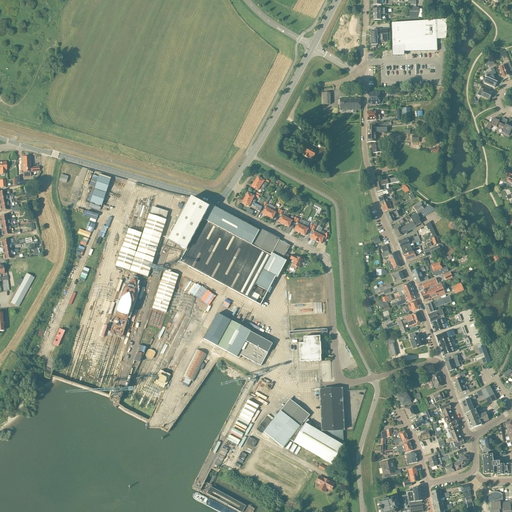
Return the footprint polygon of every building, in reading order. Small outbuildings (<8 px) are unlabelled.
[(426,21),(392,23),(392,46),(392,50),(392,54),(397,54),(404,54),(404,51),(406,51),(437,50),(437,48),(437,40),(438,40),(442,40),(443,40),(446,40),(447,40),(448,19),(447,19),(443,19),(437,20),(436,20),(426,21)] [(379,30),(380,42),(388,42),(388,29),(379,30)] [(377,42),(380,42),(379,30),(377,30),(377,31),(371,31),(371,45),(372,47),(374,47),(376,47),(376,45),(377,45),(377,42)] [(503,77),(510,74),(508,69),(511,68),(509,62),(503,64),(503,65),(503,66),(500,67),(503,77)] [(495,81),(493,76),(496,75),(493,67),(490,69),(491,71),(487,73),(485,77),(483,81),(484,83),(494,88),(497,82),(495,81)] [(489,99),(492,93),(486,91),(488,88),(482,86),(480,91),(479,91),(477,95),(480,96),(482,96),(489,99)] [(380,105),(380,92),(367,92),(368,105),(380,105)] [(322,104),(331,104),(331,100),(326,100),(326,96),(322,96),(322,104)] [(340,110),(351,110),(353,110),(353,114),(356,114),(356,110),(361,110),(361,98),(340,99),(340,110)] [(402,119),(411,118),(410,108),(402,108),(402,119)] [(376,114),(376,111),(367,112),(367,121),(376,120),(380,120),(380,117),(380,114),(376,114)] [(500,122),(501,121),(498,120),(497,119),(496,119),(494,118),(491,123),(489,122),(486,127),(490,129),(492,125),(497,128),(498,127),(501,129),(503,124),(500,122)] [(503,124),(501,129),(503,130),(502,132),(505,134),(508,136),(511,128),(511,125),(506,123),(507,120),(502,118),(501,121),(500,122),(503,124)] [(367,133),(376,132),(376,124),(369,124),(369,127),(367,127),(367,133)] [(376,132),(367,133),(367,142),(376,142),(376,132)] [(372,150),(373,150),(373,153),(381,152),(385,152),(384,144),(380,144),(372,146),(372,150)] [(315,155),(317,151),(309,146),(304,156),(308,158),(312,160),(313,158),(315,155)] [(322,146),(320,149),(318,153),(319,154),(318,157),(322,159),(326,152),(327,149),(322,146)] [(30,167),(30,157),(22,158),(23,172),(39,172),(39,167),(30,167)] [(511,172),(511,173),(505,169),(503,173),(505,174),(509,177),(507,181),(511,183),(511,186),(511,187),(511,172)] [(66,183),(68,176),(61,174),(59,181),(66,183)] [(103,207),(112,178),(99,174),(99,177),(93,175),(90,184),(96,186),(94,190),(92,189),(89,201),(90,202),(89,207),(99,209),(100,206),(103,207)] [(24,185),(27,185),(27,181),(21,181),(21,176),(17,176),(18,185),(24,185)] [(255,182),(261,186),(264,181),(258,177),(255,182)] [(377,192),(386,190),(385,185),(399,182),(395,178),(375,183),(377,192)] [(261,186),(255,182),(251,187),(258,191),(259,189),(262,190),(264,188),(261,186)] [(245,198),(255,203),(256,200),(253,199),(254,196),(247,193),(245,198)] [(378,198),(381,205),(389,202),(386,194),(378,198)] [(280,239),(260,229),(259,231),(250,226),(246,223),(238,219),(224,212),(215,207),(210,205),(209,207),(192,198),(189,197),(168,236),(171,237),(169,241),(187,250),(180,262),(224,285),(249,298),(256,302),(259,296),(252,292),(256,285),(268,291),(276,277),(277,278),(281,271),(282,272),(283,273),(284,271),(285,269),(283,268),(286,261),(289,255),(286,253),(290,246),(279,240),(280,239)] [(254,203),(255,203),(245,198),(242,204),(249,207),(250,204),(258,208),(257,210),(260,212),(262,207),(254,203)] [(389,202),(381,205),(385,212),(392,209),(389,202)] [(421,205),(422,205),(420,202),(413,207),(417,213),(424,209),(421,205)] [(8,203),(0,204),(0,209),(0,211),(12,209),(12,207),(11,203),(8,204),(8,203)] [(262,214),(267,217),(272,207),(273,206),(270,204),(269,206),(267,204),(262,214)] [(408,221),(409,224),(402,228),(401,227),(393,231),(398,239),(407,234),(407,233),(407,232),(415,228),(414,227),(421,224),(421,223),(419,219),(420,219),(436,210),(429,205),(417,214),(415,216),(415,217),(410,219),(408,221)] [(272,207),(267,217),(273,219),(276,213),(274,211),(275,208),(272,207)] [(83,215),(97,220),(99,215),(84,210),(83,215)] [(401,216),(398,210),(395,212),(395,211),(391,213),(391,212),(386,214),(390,223),(395,221),(394,218),(397,217),(397,218),(401,216)] [(283,225),(287,218),(289,214),(286,212),(284,217),(281,216),(278,222),(283,225)] [(154,258),(166,220),(150,214),(137,253),(137,252),(130,272),(148,278),(154,258)] [(287,218),(283,225),(289,228),(292,221),(287,218)] [(92,233),(95,224),(89,222),(85,231),(92,233)] [(305,222),(303,226),(299,233),(305,236),(308,229),(306,228),(309,224),(305,222)] [(450,226),(458,232),(461,228),(454,222),(450,226)] [(299,233),(303,226),(298,224),(294,231),(299,233)] [(316,241),(321,230),(322,228),(319,226),(316,233),(314,232),(310,239),(316,241)] [(136,252),(142,233),(129,229),(122,248),(116,267),(130,271),(136,252)] [(321,230),(316,241),(321,244),(324,238),(325,238),(327,240),(329,237),(329,233),(326,233),(325,233),(321,230)] [(414,239),(416,243),(420,241),(418,236),(414,237),(414,235),(398,241),(401,248),(408,245),(407,244),(409,243),(411,242),(411,241),(412,240),(412,241),(414,239)] [(401,248),(403,252),(407,251),(412,250),(412,249),(415,248),(413,244),(416,243),(414,239),(412,241),(412,240),(411,241),(411,242),(409,243),(407,244),(408,245),(401,248)] [(439,246),(424,251),(426,256),(441,250),(439,246)] [(407,251),(403,252),(406,261),(416,257),(414,252),(413,252),(412,250),(407,251)] [(394,263),(398,261),(395,253),(388,255),(390,261),(393,260),(394,263)] [(299,268),(303,260),(292,255),(290,259),(294,261),(291,267),(295,270),(297,267),(299,268)] [(498,255),(494,258),(497,264),(502,261),(498,255)] [(393,260),(390,261),(392,264),(388,265),(390,271),(400,267),(398,261),(394,263),(393,260)] [(440,262),(436,264),(440,275),(449,272),(447,267),(442,268),(440,262)] [(430,265),(431,269),(433,268),(434,272),(432,272),(433,275),(436,276),(440,275),(436,264),(432,265),(430,265)] [(414,278),(421,275),(420,271),(425,270),(423,267),(413,271),(414,274),(413,274),(414,278)] [(175,287),(179,275),(165,270),(161,283),(160,283),(156,296),(152,309),(166,313),(170,301),(171,301),(175,288),(175,287)] [(398,281),(404,279),(401,272),(395,275),(398,281)] [(24,277),(11,303),(17,306),(18,307),(29,287),(34,278),(26,274),(24,277)] [(421,275),(414,278),(415,282),(416,281),(417,284),(424,281),(428,280),(427,277),(423,278),(421,275)] [(424,289),(437,284),(436,279),(422,284),(424,289)] [(191,293),(209,305),(216,294),(197,283),(191,293)] [(398,292),(411,287),(409,283),(402,286),(396,288),(398,292)] [(431,293),(443,288),(441,283),(433,286),(434,288),(420,293),(422,298),(424,297),(424,296),(426,295),(426,296),(428,296),(428,294),(429,294),(430,295),(432,294),(431,293)] [(464,290),(461,284),(453,287),(455,293),(464,290)] [(78,285),(76,292),(83,294),(85,287),(78,285)] [(95,286),(93,291),(98,293),(97,299),(99,300),(98,303),(97,303),(96,306),(102,308),(106,288),(95,286)] [(266,292),(258,287),(255,292),(263,297),(266,292)] [(399,297),(402,296),(412,292),(411,287),(398,292),(397,293),(399,297)] [(445,294),(443,288),(431,293),(432,294),(430,295),(431,299),(445,294)] [(424,297),(422,298),(424,302),(431,299),(430,295),(429,294),(428,294),(428,296),(426,296),(426,295),(424,296),(424,297)] [(414,296),(403,300),(396,303),(398,307),(406,303),(406,302),(408,301),(409,303),(416,300),(414,296)] [(452,302),(450,296),(425,306),(428,314),(436,311),(435,308),(452,302)] [(404,307),(405,310),(418,305),(416,301),(409,304),(410,305),(407,307),(406,306),(404,307)] [(418,305),(405,310),(406,314),(409,313),(409,312),(412,310),(413,312),(420,309),(418,305)] [(428,315),(431,323),(445,318),(441,310),(428,315)] [(408,322),(420,317),(418,312),(406,317),(408,322)] [(217,346),(231,321),(224,317),(218,313),(204,339),(217,346)] [(420,317),(408,322),(410,327),(411,327),(412,327),(414,327),(415,325),(416,325),(415,325),(422,322),(420,317)] [(431,323),(433,328),(444,324),(442,319),(431,323)] [(237,357),(251,332),(251,331),(231,321),(217,346),(237,357)] [(163,356),(168,344),(167,344),(171,335),(173,335),(176,327),(166,322),(162,331),(160,330),(156,339),(157,339),(152,351),(163,356)] [(404,323),(399,325),(402,334),(408,332),(404,323)] [(444,324),(433,328),(435,333),(446,329),(444,324)] [(53,344),(60,347),(66,331),(58,328),(53,344)] [(447,332),(436,336),(438,342),(449,338),(452,337),(452,336),(450,331),(447,332)] [(273,344),(251,332),(237,357),(239,358),(241,355),(261,366),(273,344)] [(416,337),(419,348),(425,345),(426,345),(423,334),(417,336),(416,332),(410,334),(412,338),(412,339),(416,337)] [(320,343),(320,337),(304,338),(304,344),(299,344),(300,356),(304,356),(304,357),(300,357),(300,362),(319,362),(321,362),(321,355),(321,352),(323,352),(323,346),(321,346),(321,343),(320,343)] [(392,338),(387,339),(391,356),(396,355),(392,338)] [(438,342),(440,347),(451,342),(449,338),(438,342)] [(451,342),(440,347),(442,352),(453,347),(451,342)] [(482,346),(478,347),(481,355),(484,354),(484,353),(487,352),(484,342),(483,343),(481,343),(482,346)] [(453,347),(442,352),(444,356),(443,357),(455,352),(453,347)] [(193,382),(207,354),(197,350),(183,377),(193,382)] [(139,352),(136,360),(142,362),(145,354),(139,352)] [(146,362),(156,368),(161,357),(151,352),(146,362)] [(484,364),(491,361),(487,352),(484,353),(484,354),(485,357),(482,358),(484,364)] [(446,363),(447,367),(459,363),(457,358),(458,358),(457,355),(452,357),(453,360),(446,363)] [(447,367),(449,371),(456,369),(456,367),(463,365),(462,362),(459,363),(447,367)] [(511,374),(511,373),(511,371),(511,369),(503,374),(505,378),(511,374)] [(162,370),(158,381),(168,385),(171,374),(162,370)] [(456,387),(464,384),(462,378),(465,376),(464,372),(459,374),(460,378),(455,380),(456,384),(455,385),(456,387)] [(427,382),(428,384),(441,379),(439,373),(431,376),(433,380),(427,382)] [(441,379),(428,384),(429,387),(433,386),(432,384),(434,383),(435,385),(436,388),(443,385),(441,379)] [(464,384),(456,387),(457,390),(458,389),(460,393),(467,390),(464,384)] [(411,385),(406,387),(409,393),(414,390),(411,385)] [(485,399),(494,395),(492,390),(489,386),(481,390),(485,399)] [(320,390),(322,431),(343,430),(341,389),(332,389),(320,390)] [(406,405),(412,402),(405,392),(397,397),(402,405),(405,404),(406,405)] [(436,403),(445,399),(442,392),(433,396),(436,403)] [(494,395),(485,399),(488,404),(496,400),(494,395)] [(464,407),(472,404),(470,401),(472,401),(472,400),(476,399),(475,396),(471,397),(471,398),(469,399),(462,402),(464,407)] [(343,430),(322,431),(322,433),(306,423),(306,422),(303,426),(301,425),(309,415),(289,400),(263,432),(283,448),(290,440),(294,442),(332,465),(340,452),(344,446),(344,445),(343,431),(343,430)] [(419,404),(418,401),(413,403),(413,402),(404,407),(405,409),(409,418),(416,414),(412,407),(415,406),(419,404)] [(442,413),(451,410),(452,410),(449,404),(440,407),(442,413)] [(466,414),(474,410),(472,404),(464,407),(466,414)] [(474,410),(466,414),(465,414),(471,429),(481,425),(481,424),(489,421),(485,413),(478,416),(475,409),(474,410)] [(418,415),(420,418),(417,419),(418,420),(414,421),(417,428),(425,424),(422,420),(427,418),(428,420),(432,418),(429,410),(418,415)] [(445,422),(455,419),(453,414),(443,418),(445,422)] [(269,415),(256,429),(261,433),(274,419),(269,415)] [(444,424),(445,428),(457,424),(455,419),(445,422),(446,423),(444,424)] [(447,433),(449,432),(458,429),(459,428),(457,424),(445,428),(447,433)] [(395,440),(407,436),(405,431),(400,433),(400,431),(391,435),(391,430),(386,431),(387,438),(392,437),(392,439),(393,441),(396,440),(395,440)] [(462,438),(460,433),(450,437),(451,437),(452,441),(462,438)] [(409,440),(407,436),(395,440),(396,440),(393,441),(394,444),(401,441),(402,443),(409,440)] [(257,448),(260,441),(249,437),(246,443),(257,448)] [(491,444),(492,443),(491,439),(489,440),(488,437),(481,439),(480,440),(481,446),(491,444)] [(464,443),(462,438),(452,441),(452,442),(454,447),(452,448),(453,451),(458,449),(457,446),(464,443)] [(397,448),(398,451),(399,450),(411,446),(409,442),(402,444),(403,446),(397,448)] [(492,450),(491,444),(481,446),(483,452),(483,456),(490,455),(490,451),(492,450)] [(399,450),(398,451),(399,454),(405,452),(406,453),(413,450),(411,446),(399,450)] [(439,466),(440,465),(442,464),(438,452),(433,454),(434,457),(428,459),(431,468),(438,466),(439,466)] [(458,460),(465,465),(467,462),(468,460),(469,456),(463,455),(463,456),(462,455),(458,460)] [(500,474),(499,464),(499,461),(491,461),(491,459),(492,459),(492,455),(490,455),(483,456),(484,474),(493,473),(493,470),(494,466),(497,466),(497,474),(500,474)] [(239,469),(243,461),(238,458),(234,467),(239,469)] [(384,473),(384,475),(389,474),(390,476),(401,474),(400,470),(395,471),(393,460),(382,463),(383,468),(382,468),(383,473),(384,473)] [(462,468),(465,465),(458,460),(455,464),(455,465),(454,466),(457,471),(460,470),(461,468),(462,468)] [(447,475),(455,472),(452,465),(444,468),(447,475)] [(417,475),(410,476),(411,481),(404,482),(405,487),(412,485),(411,483),(418,481),(417,475)] [(331,490),(334,484),(320,476),(317,482),(321,484),(319,488),(325,491),(327,488),(331,490)] [(423,501),(421,487),(413,488),(413,489),(410,490),(410,492),(407,493),(407,496),(402,496),(404,505),(410,505),(411,509),(411,511),(423,511),(422,501),(423,501)] [(502,495),(503,495),(500,493),(498,492),(495,492),(492,492),(490,494),(490,496),(487,498),(488,501),(489,503),(491,502),(491,510),(490,510),(490,511),(511,511),(511,490),(511,492),(511,498),(510,500),(510,502),(503,502),(502,497),(502,495)] [(433,498),(434,504),(442,502),(441,498),(445,497),(445,498),(449,497),(449,495),(433,498)] [(378,507),(378,510),(379,511),(380,511),(396,511),(395,508),(397,508),(397,509),(398,509),(399,508),(399,511),(400,511),(401,511),(402,511),(404,511),(400,496),(395,498),(393,498),(388,499),(378,501),(379,504),(378,504),(379,507),(378,507)]
